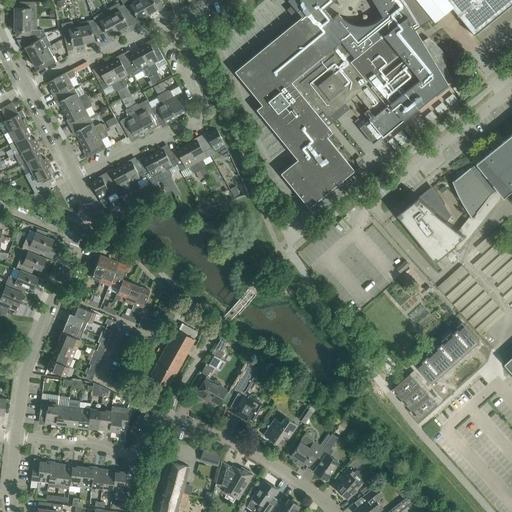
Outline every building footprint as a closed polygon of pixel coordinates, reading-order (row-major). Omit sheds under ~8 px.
[(140,0),(137,0),(135,1),(134,0),(121,0),(123,4),(130,17),(136,14),(138,19),(148,14),(140,0)] [(140,0),(148,14),(158,9),(155,4),(160,1),(160,0),(140,0)] [(334,0),(287,0),(292,5),(287,9),(296,20),(234,71),(262,104),(256,109),(297,159),(280,173),(309,207),(354,170),(327,136),(332,132),(318,114),(322,110),(328,117),(358,92),(361,97),(360,98),(374,115),(359,128),(372,144),(434,93),(436,95),(448,85),(448,84),(447,83),(452,78),(445,65),(446,65),(446,62),(446,59),(445,56),(444,53),(442,50),(440,48),(428,37),(422,41),(415,29),(420,25),(433,17),(419,0),(372,0),(382,16),(379,19),(376,21),(373,23),(369,24),(366,25),(362,25),(358,25),(355,24),(351,23),(348,22),(344,20),(342,17),(339,15),(339,14),(333,19),(324,8),(334,0)] [(511,0),(445,0),(457,14),(456,14),(457,15),(458,15),(473,34),(472,34),(473,35),(511,3),(511,0)] [(35,2),(30,2),(20,1),(20,8),(14,8),(14,19),(31,19),(31,9),(35,9),(35,2)] [(123,4),(121,5),(119,2),(106,9),(110,15),(118,30),(128,25),(125,20),(130,17),(123,4)] [(110,15),(105,18),(102,12),(93,17),(94,19),(99,33),(105,30),(108,35),(118,30),(110,15)] [(31,29),(31,19),(14,19),(14,30),(26,30),(26,37),(41,34),(40,34),(44,33),(44,31),(42,29),(31,29)] [(93,35),(99,33),(94,19),(79,23),(80,27),(83,43),(94,40),(93,35)] [(80,27),(74,28),(72,21),(61,24),(65,41),(71,40),(72,45),(83,43),(80,27)] [(48,47),(43,37),(41,34),(26,37),(30,44),(25,47),(30,56),(48,47)] [(156,63),(164,58),(159,48),(154,51),(150,44),(139,49),(158,81),(162,80),(157,71),(158,68),(156,63)] [(56,62),(51,53),(48,47),(30,56),(35,66),(40,63),(43,69),(56,62)] [(158,81),(139,49),(129,55),(133,62),(129,65),(134,74),(142,70),(145,75),(148,76),(150,80),(143,84),(145,89),(153,84),(158,81)] [(134,74),(129,65),(128,63),(123,66),(119,58),(108,63),(127,96),(129,95),(131,94),(128,89),(126,86),(127,85),(128,83),(124,77),(133,73),(134,75),(134,74)] [(127,96),(108,63),(98,69),(101,74),(96,77),(103,89),(111,84),(114,90),(117,90),(118,90),(123,99),(127,96)] [(75,76),(76,73),(73,68),(48,82),(54,92),(55,92),(57,96),(81,84),(81,83),(73,86),(69,79),(70,79),(70,78),(75,76)] [(167,90),(162,82),(159,84),(176,117),(186,112),(182,104),(187,101),(182,91),(173,96),(170,91),(167,90)] [(64,112),(89,99),(86,94),(84,93),(79,96),(75,88),(82,85),(81,84),(57,96),(60,101),(59,102),(64,112)] [(166,123),(176,117),(159,84),(154,87),(158,95),(157,97),(149,102),(150,105),(152,107),(151,108),(155,115),(157,118),(162,115),(166,123)] [(132,105),(130,102),(127,96),(123,99),(127,108),(126,111),(129,116),(120,121),(125,131),(130,128),(134,136),(145,130),(132,105)] [(91,106),(92,103),(89,99),(64,112),(70,122),(71,122),(74,126),(97,114),(97,112),(95,113),(91,106)] [(10,131),(26,122),(24,118),(26,118),(22,110),(18,112),(13,102),(1,109),(6,119),(4,120),(10,131)] [(152,107),(150,105),(142,109),(139,104),(136,103),(132,105),(145,130),(155,125),(151,117),(155,115),(151,108),(152,107)] [(95,126),(90,118),(98,114),(97,114),(74,126),(76,131),(75,132),(81,142),(109,127),(117,122),(116,119),(108,124),(107,122),(103,124),(100,123),(95,126)] [(15,141),(29,133),(26,128),(29,126),(26,122),(10,131),(15,141)] [(108,133),(107,131),(110,129),(109,127),(81,142),(86,152),(87,152),(90,157),(106,148),(102,139),(107,136),(108,133)] [(230,154),(217,129),(206,135),(207,136),(202,138),(211,155),(212,154),(220,150),(222,155),(226,156),(230,154)] [(15,154),(37,142),(35,138),(32,139),(29,133),(15,141),(9,144),(15,154)] [(511,134),(454,181),(454,180),(453,180),(461,198),(471,214),(459,230),(448,221),(452,216),(445,204),(437,209),(420,196),(414,201),(399,213),(436,260),(439,258),(448,252),(453,258),(454,260),(459,253),(458,251),(504,194),(506,197),(506,196),(511,190),(511,134)] [(197,140),(187,145),(201,170),(205,167),(206,164),(203,159),(210,156),(211,155),(202,138),(198,141),(197,140)] [(20,164),(26,161),(40,154),(37,148),(39,146),(37,142),(15,154),(20,164)] [(201,170),(187,145),(177,151),(177,152),(173,154),(172,154),(177,164),(178,164),(182,171),(190,166),(192,171),(196,172),(201,170)] [(177,164),(172,154),(167,156),(163,149),(153,154),(166,179),(167,180),(169,184),(172,189),(175,187),(170,177),(171,176),(172,173),(170,168),(177,164)] [(31,171),(48,162),(46,158),(43,159),(40,154),(26,161),(31,171)] [(145,164),(140,166),(146,176),(150,184),(159,180),(163,181),(164,180),(166,179),(153,154),(143,160),(145,164)] [(146,176),(140,166),(135,169),(131,161),(121,167),(136,195),(140,202),(144,200),(138,189),(139,188),(140,186),(137,181),(146,176)] [(48,162),(31,171),(37,181),(40,180),(43,186),(54,180),(51,174),(55,172),(51,165),(50,166),(48,162)] [(114,178),(110,180),(119,197),(127,192),(130,193),(132,192),(134,196),(136,195),(121,167),(111,172),(114,178)] [(209,174),(205,167),(201,170),(204,177),(209,174)] [(201,170),(196,172),(200,179),(204,177),(201,170)] [(102,177),(91,183),(110,217),(119,218),(112,206),(110,205),(110,204),(111,202),(119,197),(110,180),(109,181),(110,183),(106,185),(102,177)] [(235,198),(239,196),(236,189),(233,188),(230,189),(235,198)] [(346,220),(337,222),(340,234),(349,232),(346,220)] [(54,239),(35,232),(31,241),(26,239),(22,249),(28,251),(39,255),(36,254),(38,249),(41,250),(42,249),(49,252),(54,239)] [(511,248),(489,233),(481,245),(471,250),(466,257),(483,268),(484,271),(495,278),(504,297),(511,302),(511,248)] [(46,258),(39,255),(28,251),(24,260),(21,258),(17,268),(31,274),(29,273),(30,268),(33,269),(34,268),(41,270),(46,258)] [(439,258),(444,265),(453,258),(448,252),(439,258)] [(101,281),(110,259),(100,255),(91,277),(101,281)] [(110,285),(119,262),(110,259),(101,281),(110,285)] [(128,266),(119,262),(110,285),(118,288),(119,289),(123,279),(128,266)] [(469,272),(462,265),(438,286),(445,294),(469,272)] [(31,274),(17,268),(12,267),(5,285),(6,286),(24,293),(21,291),(23,287),(26,288),(26,286),(33,289),(38,277),(31,274)] [(132,283),(131,283),(123,279),(119,289),(118,288),(117,293),(115,298),(119,300),(122,295),(126,297),(132,283)] [(133,305),(141,287),(132,283),(126,297),(124,301),(133,305)] [(19,305),(24,293),(6,286),(2,295),(0,294),(0,306),(9,309),(6,308),(8,302),(11,304),(12,302),(19,305)] [(143,309),(146,300),(150,290),(141,287),(133,305),(143,309)] [(91,305),(94,296),(92,295),(90,300),(86,298),(84,302),(91,305)] [(97,313),(83,308),(73,304),(70,313),(88,321),(93,323),(97,313)] [(134,322),(135,318),(138,311),(132,309),(129,315),(127,320),(134,322)] [(84,330),(88,321),(70,313),(66,322),(84,330)] [(114,326),(116,321),(107,318),(105,323),(107,324),(106,328),(112,331),(114,326)] [(81,339),(84,330),(66,322),(62,332),(81,339)] [(424,361),(419,366),(434,381),(480,340),(465,324),(460,328),(459,327),(453,332),(455,334),(445,342),(444,341),(438,346),(439,347),(430,356),(429,355),(423,360),(424,361)] [(108,340),(112,331),(106,328),(104,332),(102,331),(102,332),(100,336),(108,340)] [(167,389),(181,364),(195,339),(176,328),(148,379),(167,389)] [(77,348),(81,339),(62,332),(59,341),(77,348)] [(105,349),(108,340),(100,336),(98,341),(100,342),(98,347),(105,349)] [(217,344),(201,372),(209,376),(224,352),(223,351),(226,343),(224,341),(220,339),(219,341),(217,344)] [(82,350),(77,348),(59,341),(55,350),(73,357),(79,359),(82,350)] [(101,358),(105,349),(98,347),(97,350),(94,349),(92,355),(101,358)] [(70,366),(73,357),(55,350),(51,359),(70,366)] [(97,368),(101,358),(92,355),(88,364),(97,368)] [(66,376),(70,366),(51,359),(47,368),(66,376)] [(233,398),(229,407),(239,413),(238,415),(244,419),(244,418),(247,417),(253,420),(258,411),(259,409),(258,408),(256,401),(257,400),(250,396),(252,394),(247,391),(254,379),(252,377),(254,377),(256,377),(257,376),(258,373),(259,372),(258,371),(258,369),(257,368),(258,368),(248,363),(234,389),(237,391),(233,398)] [(96,371),(97,368),(88,364),(85,373),(87,374),(94,376),(96,371)] [(434,399),(429,393),(428,394),(424,390),(425,388),(420,383),(419,384),(415,379),(416,378),(411,372),(395,387),(399,392),(398,393),(403,399),(404,398),(408,402),(407,403),(412,409),(413,408),(417,412),(416,414),(421,419),(438,405),(433,400),(434,399)] [(218,404),(226,390),(206,377),(196,394),(203,398),(204,396),(218,404)] [(66,424),(70,399),(69,399),(70,397),(59,395),(59,400),(56,423),(66,424)] [(48,399),(42,398),(40,414),(46,415),(45,422),(52,423),(51,424),(56,425),(56,423),(59,400),(48,399)] [(77,425),(80,402),(80,400),(70,399),(66,424),(77,425)] [(90,408),(91,403),(80,402),(77,425),(87,427),(88,427),(90,409),(90,408)] [(127,425),(128,413),(129,408),(112,406),(111,411),(111,412),(109,429),(110,429),(120,431),(121,424),(127,425)] [(306,407),(299,419),(305,423),(313,412),(309,409),(306,407)] [(101,411),(90,409),(88,427),(87,427),(87,429),(92,429),(92,428),(98,429),(101,411)] [(109,429),(111,412),(101,411),(98,429),(105,430),(105,431),(109,432),(110,429),(109,429)] [(289,438),(295,430),(298,425),(285,416),(281,422),(275,418),(270,424),(267,425),(268,428),(263,434),(277,444),(283,434),(289,438)] [(342,421),(337,428),(342,432),(347,425),(346,424),(342,421)] [(326,480),(332,472),(339,462),(330,455),(333,450),(331,448),(338,437),(332,433),(327,441),(317,455),(322,459),(313,471),(326,480)] [(320,445),(313,440),(305,434),(290,456),(303,464),(306,459),(312,463),(317,455),(327,441),(325,439),(320,445)] [(218,466),(222,454),(204,449),(200,461),(218,466)] [(352,460),(357,468),(367,461),(362,454),(352,460)] [(55,462),(51,461),(50,461),(50,464),(48,483),(48,486),(59,488),(61,464),(55,463),(55,462)] [(48,483),(50,464),(40,462),(39,469),(33,468),(31,487),(37,488),(38,481),(48,483)] [(182,493),(185,483),(189,467),(170,462),(163,487),(182,493)] [(73,464),(72,464),(68,464),(68,465),(61,464),(59,488),(69,489),(69,484),(70,484),(72,466),(73,464)] [(217,481),(216,483),(221,485),(219,488),(227,493),(229,490),(237,495),(236,498),(238,499),(240,496),(248,483),(253,474),(241,467),(240,469),(233,465),(226,476),(219,472),(217,481)] [(83,468),(72,466),(70,484),(70,485),(80,487),(83,468)] [(98,467),(94,467),(93,467),(93,469),(91,488),(93,488),(93,487),(102,488),(104,469),(98,468),(98,467)] [(356,470),(354,472),(349,467),(338,478),(343,483),(337,489),(348,499),(361,484),(365,479),(365,476),(359,470),(356,470)] [(91,488),(93,469),(83,468),(80,487),(91,488)] [(115,469),(111,469),(111,470),(104,469),(102,488),(113,489),(115,472),(115,469)] [(128,498),(129,492),(131,480),(125,479),(126,473),(115,472),(113,489),(113,490),(123,491),(122,498),(128,498)] [(269,511),(274,505),(269,502),(277,490),(264,481),(252,498),(253,498),(247,507),(253,511),(252,511),(269,511)] [(377,511),(371,504),(375,501),(384,495),(376,485),(370,490),(368,492),(363,495),(367,500),(354,510),(356,511),(377,511)] [(403,499),(409,495),(401,485),(396,489),(403,499)] [(366,486),(360,491),(363,495),(368,492),(370,490),(366,486)] [(190,495),(182,493),(163,487),(156,511),(177,511),(178,509),(185,511),(190,495)] [(408,506),(414,501),(409,495),(403,499),(408,506)] [(296,511),(300,506),(289,498),(281,509),(277,505),(271,511),(296,511)] [(53,503),(39,501),(38,510),(38,511),(61,511),(62,504),(53,503)]
